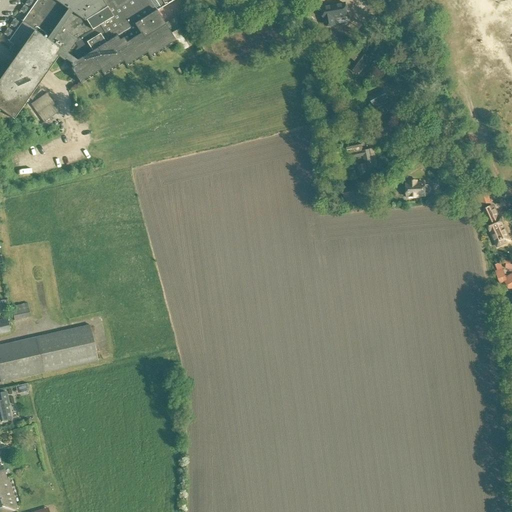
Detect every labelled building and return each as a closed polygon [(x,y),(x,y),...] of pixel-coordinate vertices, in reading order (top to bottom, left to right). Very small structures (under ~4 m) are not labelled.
[(8,42),(13,45),(9,51),(17,56),(9,67),(3,63),(0,66),(0,111),(1,111),(12,118),(26,98),(31,101),(41,88),(36,84),(60,50),(65,54),(64,55),(70,59),(72,62),(70,63),(72,67),(71,67),(80,83),(101,71),(103,75),(123,62),(126,67),(147,54),(150,58),(176,42),(157,11),(173,0),(37,0),(9,41),(8,42)] [(326,29),(335,28),(333,19),(348,17),(346,4),(322,7),(324,20),(326,29)] [(166,22),(170,29),(180,25),(176,17),(166,22)] [(181,28),(171,34),(182,51),(192,45),(181,28)] [(334,52),(341,49),(334,33),(324,37),(326,42),(329,41),(334,52)] [(361,51),(349,64),(348,66),(358,75),(365,68),(368,71),(374,64),(371,61),(371,59),(361,51)] [(383,90),(369,98),(373,106),(375,105),(377,109),(370,113),(374,121),(389,113),(385,106),(384,106),(382,102),(388,99),(383,90)] [(59,111),(46,93),(30,105),(43,123),(59,111)] [(373,150),(364,152),(363,145),(347,149),(348,155),(353,154),(354,159),(363,158),(364,165),(356,167),(358,174),(366,173),(365,170),(377,167),(373,150)] [(337,169),(339,176),(346,174),(344,167),(337,169)] [(358,189),(365,187),(363,179),(356,181),(356,183),(342,186),(345,202),(360,199),(358,189)] [(425,196),(429,194),(431,191),(431,188),(428,185),(425,184),(425,183),(417,184),(417,181),(409,181),(409,184),(406,184),(407,197),(425,197),(425,196)] [(478,194),(481,207),(493,204),(490,191),(478,194)] [(491,207),(483,211),(487,218),(489,222),(487,223),(494,238),(498,247),(511,241),(506,232),(499,217),(496,218),(494,214),(491,207)] [(511,274),(506,277),(504,271),(496,274),(500,285),(505,283),(509,290),(511,288),(511,274)] [(27,303),(11,307),(15,321),(31,318),(27,303)] [(6,314),(0,315),(0,335),(10,333),(6,314)] [(0,380),(0,383),(98,361),(90,326),(0,346),(0,380)] [(0,421),(0,422),(4,422),(4,420),(11,418),(8,405),(9,405),(5,391),(0,392),(0,421)] [(0,511),(4,511),(16,509),(7,479),(5,478),(1,465),(0,464),(0,511)]
